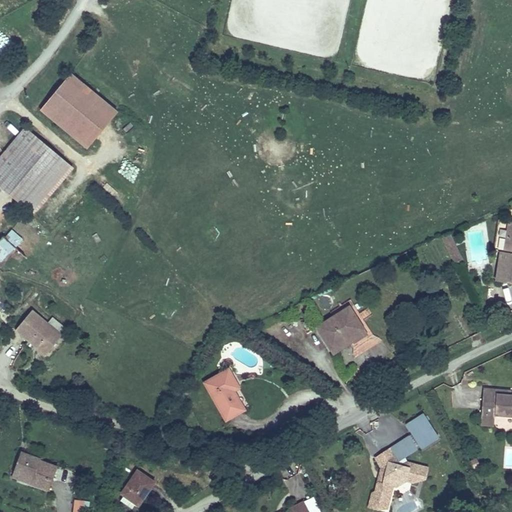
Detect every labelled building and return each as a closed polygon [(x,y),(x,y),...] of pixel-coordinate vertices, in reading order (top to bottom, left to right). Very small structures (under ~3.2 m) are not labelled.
[(74,68),(39,108),(87,148),(120,108),(74,68)] [(0,177),(26,202),(67,158),(34,127),(0,163),(0,177)] [(106,176),(99,185),(121,203),(129,193),(106,176)] [(19,244),(28,233),(17,224),(8,235),(19,244)] [(464,246),(456,228),(445,234),(454,251),(464,246)] [(511,279),(511,233),(509,248),(505,247),(501,278),(511,279)] [(0,255),(5,259),(11,250),(1,242),(0,243),(0,255)] [(469,256),(464,246),(454,251),(459,262),(469,256)] [(503,300),(511,299),(509,286),(502,287),(503,300)] [(341,320),(358,310),(353,303),(337,313),(341,320)] [(62,333),(35,309),(17,330),(32,343),(35,339),(50,352),(62,333)] [(351,334),(367,325),(358,310),(341,320),(337,313),(316,326),(333,354),(355,341),(351,334)] [(355,341),(371,332),(367,325),(351,334),(355,341)] [(119,334),(116,344),(127,348),(131,338),(119,334)] [(50,352),(35,339),(32,343),(47,356),(50,352)] [(121,377),(130,356),(114,349),(105,370),(121,377)] [(237,392),(231,382),(237,379),(231,368),(206,382),(228,418),(245,408),(237,392)] [(243,388),(237,379),(231,382),(237,392),(243,388)] [(511,413),(511,392),(503,392),(503,387),(483,386),(479,421),(492,422),(493,412),(511,413)] [(434,434),(422,414),(407,423),(411,431),(418,443),(434,434)] [(393,457),(418,443),(411,431),(409,432),(386,445),(393,457)] [(393,457),(386,445),(378,450),(383,459),(396,462),(393,457)] [(423,478),(427,465),(405,459),(396,462),(383,459),(378,450),(368,455),(375,470),(370,487),(365,491),(361,507),(372,510),(375,503),(379,505),(386,486),(397,490),(402,479),(407,480),(417,475),(423,478)] [(51,489),(60,465),(23,452),(17,469),(34,476),(32,482),(51,489)] [(32,482),(34,476),(17,469),(14,476),(32,482)] [(141,507),(157,481),(140,470),(123,496),(141,507)] [(73,511),(88,511),(89,499),(74,499),(73,511)] [(308,511),(303,502),(292,508),(293,511),(308,511)]
